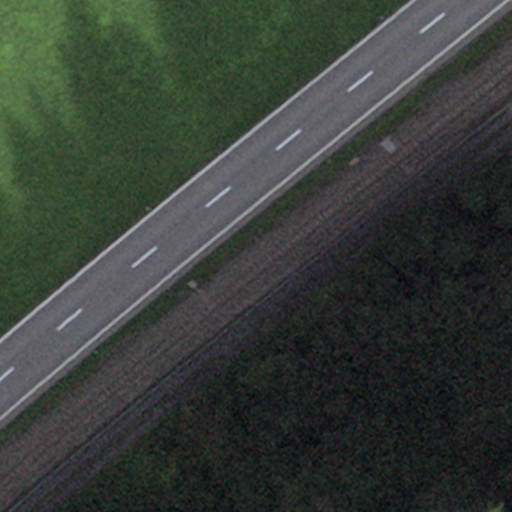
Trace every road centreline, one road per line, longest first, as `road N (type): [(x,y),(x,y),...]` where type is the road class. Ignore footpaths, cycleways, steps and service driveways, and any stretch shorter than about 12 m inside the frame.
road 1 (secondary): [(491,0),(0,407)]
road 2 (track): [(64,511),(511,168)]
